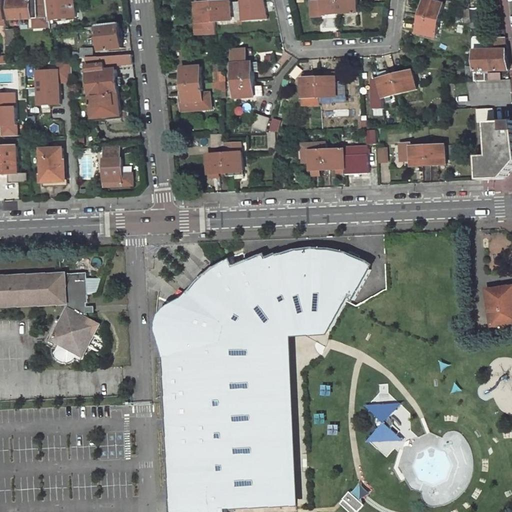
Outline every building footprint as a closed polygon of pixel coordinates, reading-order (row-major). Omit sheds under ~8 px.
[(33,19),(50,18),(49,0),(10,0),(12,20),(19,19),(20,24),(26,23),(25,19),(33,19)] [(77,17),(74,0),(49,0),(50,18),(50,20),(63,19),(67,18),(77,17)] [(323,0),(323,1),(312,2),(313,17),(324,16),(324,15),(342,14),(341,0),(323,0)] [(358,13),(357,0),(341,0),(342,14),(343,14),(344,26),(358,25),(357,13),(358,13)] [(437,37),(445,4),(428,0),(426,0),(421,23),(418,33),(437,37)] [(242,20),(241,2),(232,3),(232,1),(223,2),(215,3),(217,22),(242,20)] [(207,3),(198,4),(199,23),(206,23),(207,36),(217,35),(217,22),(215,3),(207,3)] [(277,12),(260,13),(260,20),(277,19),(277,12)] [(33,28),(51,27),(50,20),(50,18),(33,19),(33,28)] [(99,25),(102,50),(124,48),(121,23),(99,25)] [(196,37),(207,36),(206,23),(199,23),(195,23),(196,37)] [(497,39),(498,50),(475,51),(477,81),(487,81),(487,73),(490,73),(490,71),(510,70),(507,38),(497,39)] [(94,48),(80,49),(80,52),(73,53),(73,58),(88,57),(94,57),(94,48)] [(255,72),(254,63),(248,63),(247,50),(234,50),(236,80),(255,79),(255,72)] [(106,117),(122,115),(119,95),(119,87),(118,78),(117,70),(113,70),(113,68),(107,68),(107,66),(133,64),(134,64),(133,54),(100,57),(100,56),(94,57),(88,57),(95,118),(106,117)] [(73,83),(73,61),(60,61),(60,68),(40,69),(41,105),(65,104),(64,83),(73,83)] [(203,67),(183,68),(185,85),(204,84),(203,67)] [(379,74),(381,79),(390,77),(388,71),(379,74)] [(418,89),(413,71),(404,73),(396,75),(401,94),(418,89)] [(321,78),(321,97),(338,97),(338,78),(337,78),(337,74),(332,74),(332,73),(328,73),(328,78),(321,78)] [(386,109),(386,98),(401,94),(396,75),(390,77),(381,79),(374,80),(375,109),(386,109)] [(305,98),(305,106),(322,105),(321,97),(321,78),(313,78),(304,78),(304,98),(305,98)] [(236,80),(237,98),(256,96),(256,87),(255,79),(236,80)] [(204,84),(185,85),(185,93),(186,102),(194,101),(195,110),(214,109),(213,92),(205,93),(204,84)] [(184,111),(195,110),(194,101),(186,102),(185,93),(182,93),(184,111)] [(495,110),(477,110),(478,122),(482,180),(504,179),(505,179),(511,170),(511,121),(495,122),(495,110)] [(271,118),(258,114),(254,127),(267,131),(271,118)] [(106,124),(106,117),(95,118),(95,125),(106,124)] [(361,129),(369,129),(369,122),(363,122),(363,117),(361,117),(361,129)] [(270,148),(277,148),(277,132),(280,121),(273,120),(269,133),(270,148)] [(224,134),(213,135),(213,147),(225,146),(224,134)] [(228,173),(228,175),(236,175),(245,174),(243,143),(226,144),(226,149),(227,154),(228,173)] [(329,143),(304,144),(305,163),(312,162),(313,171),(321,170),(330,170),(329,151),(329,143)] [(430,146),(412,147),(412,143),(401,144),(402,161),(413,160),(413,165),(431,164),(430,146)] [(447,164),(446,145),(430,146),(431,164),(447,164)] [(0,174),(19,173),(18,146),(0,147),(0,174)] [(104,160),(123,159),(122,146),(104,148),(104,160)] [(370,174),(369,148),(345,149),(345,150),(329,151),(330,170),(338,170),(346,169),(346,173),(346,175),(370,174)] [(42,150),(44,187),(54,187),(54,184),(65,183),(64,149),(42,150)] [(227,154),(209,155),(210,174),(220,173),(228,173),(227,154)] [(104,160),(105,186),(126,186),(135,185),(135,174),(125,175),(123,159),(104,160)] [(268,257),(267,253),(253,259),(247,261),(235,266),(232,259),(227,262),(215,268),(214,269),(211,271),(200,280),(189,293),(182,300),(175,305),(170,308),(168,311),(166,315),(162,322),(163,330),(164,336),(166,346),(166,357),(172,511),(227,511),(227,509),(301,506),(294,337),(330,335),(349,301),(351,297),(356,300),(374,265),(371,262),(369,261),(354,255),(348,252),(331,249),(328,249),(320,248),(316,248),(315,248),(298,249),(295,250),(278,255),(277,254),(268,257)] [(0,305),(67,303),(68,308),(61,320),(57,318),(43,342),(53,348),(56,343),(58,344),(54,351),(51,353),(54,357),(58,361),(63,363),(66,363),(69,363),(72,362),(76,360),(80,362),(100,326),(86,318),(88,316),(88,313),(95,313),(95,309),(95,306),(87,306),(87,303),(89,302),(87,272),(0,275),(0,305)] [(511,285),(488,289),(493,326),(511,323),(511,285)] [(385,423),(367,442),(405,441),(386,423),(404,403),(365,405),(385,423)] [(345,500),(342,504),(350,511),(358,511),(359,511),(358,511),(359,511),(366,506),(350,492),(344,499),(345,500)]
